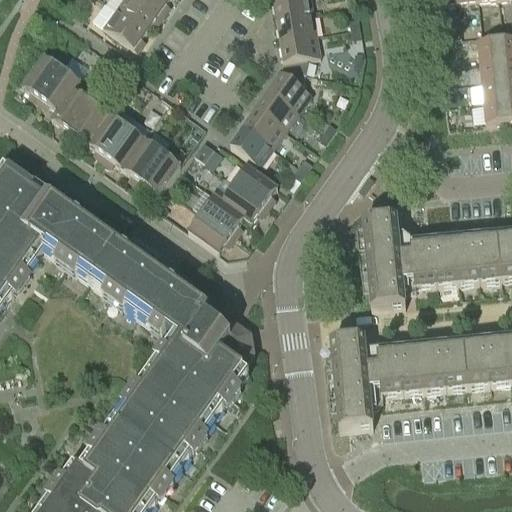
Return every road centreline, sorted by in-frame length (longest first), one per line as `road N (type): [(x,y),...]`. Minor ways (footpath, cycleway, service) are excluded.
road 1 (residential): [(325,494),(309,446),(289,287),(302,243),(376,137)]
road 2 (residential): [(325,494),(385,457),(511,445)]
road 3 (residential): [(376,137),(448,189),(511,183)]
road 4 (residential): [(230,105),(185,71),(233,0)]
road 5 (residential): [(376,137),(401,59),(390,0)]
